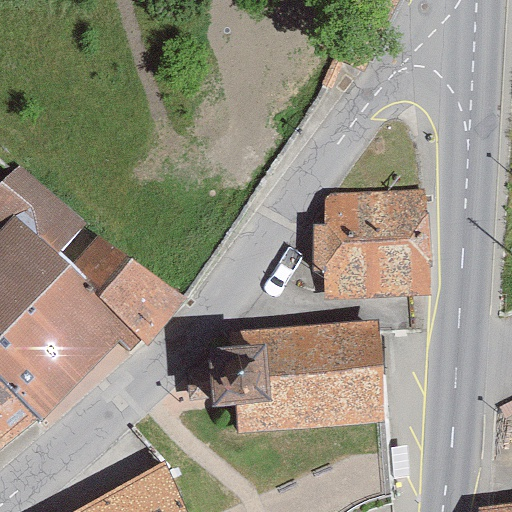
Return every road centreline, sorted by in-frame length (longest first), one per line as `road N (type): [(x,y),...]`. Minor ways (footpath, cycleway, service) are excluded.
road 1 (residential): [(0,509),(180,344),(388,68),(475,36)]
road 2 (tertiary): [(443,511),(475,36)]
